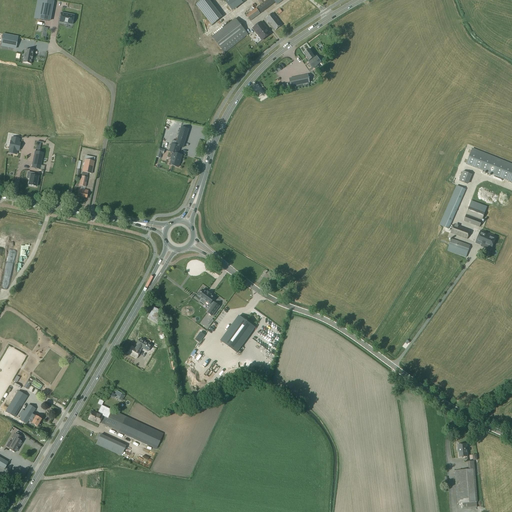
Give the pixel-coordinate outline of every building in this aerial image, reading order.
[(37,0),(34,19),(37,20),(38,20),(48,22),(52,2),(50,1),(44,0),(43,0),(37,0)] [(207,0),(202,0),(196,5),(211,26),(221,18),(207,0)] [(227,9),(236,2),(234,0),(231,0),(224,6),(227,9)] [(261,14),(275,3),(273,0),(267,0),(257,8),(261,14)] [(256,8),(246,15),(251,21),(260,14),(256,8)] [(72,25),(73,21),(74,16),(72,15),(61,13),(59,22),(72,25)] [(282,25),(273,13),(265,19),(275,31),(282,25)] [(236,20),(212,38),(224,53),(248,35),(236,20)] [(253,29),(262,41),(271,34),(261,23),(253,29)] [(3,34),(0,46),(15,49),(18,37),(3,34)] [(32,56),(33,51),(25,50),(24,55),(23,54),(23,58),(22,63),(30,64),(31,60),(32,60),(32,56)] [(304,53),(309,61),(314,58),(309,50),(304,53)] [(321,63),(317,57),(309,63),(313,69),(314,68),(317,65),(321,63)] [(309,83),(308,75),(289,79),(291,87),(309,83)] [(182,156),(178,154),(180,147),(183,148),(189,130),(182,128),(176,146),(172,144),(169,152),(173,153),(171,160),(171,161),(170,165),(178,168),(182,156)] [(18,151),(20,143),(18,143),(19,139),(11,138),(11,142),(10,141),(8,149),(9,149),(8,153),(11,154),(12,150),(18,151)] [(511,165),(472,149),(466,164),(511,182),(511,165)] [(32,168),(39,170),(42,153),(36,152),(32,168)] [(85,156),(81,176),(86,177),(87,174),(91,175),(94,158),(85,156)] [(27,179),(30,179),(28,186),(36,187),(39,175),(28,173),(27,179)] [(79,186),(86,188),(87,178),(81,176),(79,186)] [(449,230),(466,190),(457,186),(440,226),(449,230)] [(77,196),(87,198),(88,191),(80,189),(80,192),(78,192),(77,196)] [(479,228),(487,207),(471,201),(463,222),(479,228)] [(450,234),(468,240),(471,231),(453,225),(450,234)] [(483,248),(491,251),(496,237),(480,231),(475,243),(483,247),(483,248)] [(470,246),(451,239),(447,251),(466,258),(470,246)] [(12,271),(14,257),(7,255),(5,266),(9,267),(9,270),(12,271)] [(207,293),(203,290),(198,296),(202,299),(200,302),(204,304),(206,302),(210,304),(212,306),(207,313),(212,316),(219,307),(214,303),(212,301),(214,298),(210,295),(211,295),(207,292),(207,293)] [(147,319),(158,325),(162,319),(159,318),(160,316),(158,315),(160,311),(154,308),(147,319)] [(232,324),(220,341),(236,353),(255,328),(251,325),(251,324),(243,318),(243,319),(239,316),(235,321),(233,325),(232,324)] [(19,340),(22,331),(17,329),(14,338),(19,340)] [(199,343),(205,336),(200,332),(195,339),(195,340),(199,343)] [(131,347),(127,354),(132,356),(130,359),(133,360),(134,358),(136,359),(140,352),(138,351),(141,347),(150,352),(152,347),(141,340),(135,349),(131,347)] [(27,397),(18,391),(5,412),(15,418),(27,397)] [(35,409),(28,405),(19,420),(26,424),(28,421),(37,427),(41,420),(35,416),(36,415),(33,413),(35,409)] [(99,413),(98,415),(92,412),(88,420),(99,425),(99,423),(105,425),(105,426),(155,449),(163,434),(112,410),(101,406),(98,412),(99,413)] [(16,434),(13,438),(15,439),(10,447),(16,451),(19,445),(20,446),(22,442),(19,440),(21,437),(16,434)] [(96,445),(121,456),(125,447),(100,435),(96,445)] [(176,444),(165,438),(162,444),(173,450),(176,444)] [(459,457),(468,457),(467,445),(458,446),(459,457)] [(0,457),(0,467),(4,470),(8,463),(0,457)] [(477,508),(477,503),(477,502),(474,462),(468,462),(468,470),(454,471),(457,504),(462,504),(462,509),(477,508)]
